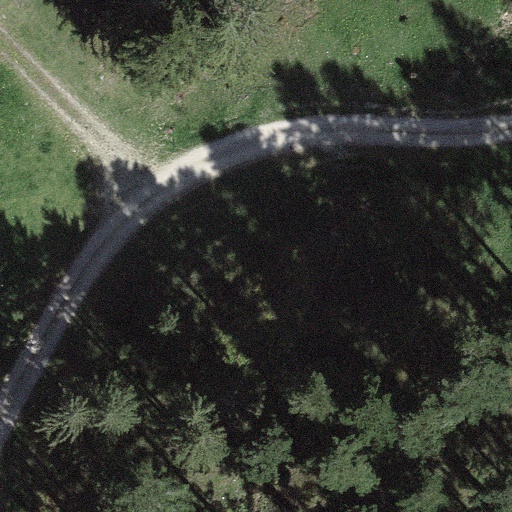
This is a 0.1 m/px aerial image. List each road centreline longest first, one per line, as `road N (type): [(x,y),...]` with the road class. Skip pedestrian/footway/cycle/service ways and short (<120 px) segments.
road 1 (track): [(511,133),(273,153),(156,198),(109,253),(39,375),(0,464)]
road 2 (track): [(156,198),(0,8)]
